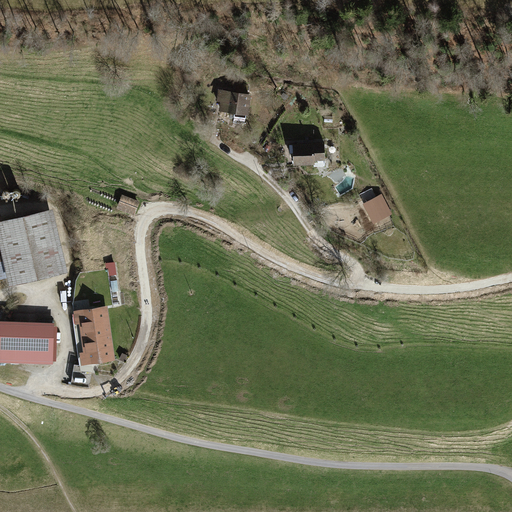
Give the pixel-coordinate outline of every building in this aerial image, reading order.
[(252,93),(219,89),(217,100),(220,101),(219,110),(249,115),(252,93)] [(312,143),(294,144),(294,164),(316,164),(316,159),(326,159),(326,141),(312,141),(312,143)] [(248,151),(253,154),(259,145),(254,142),(248,151)] [(263,148),(259,145),(253,154),(258,157),(263,148)] [(2,195),(2,196),(4,197),(5,197),(6,197),(8,197),(9,196),(10,194),(10,193),(10,191),(9,190),(8,189),(6,188),(5,188),(3,189),(2,190),(1,191),(1,192),(1,194),(2,195)] [(12,195),(13,196),(14,197),(16,197),(17,197),(18,197),(19,196),(20,195),(20,193),(20,192),(19,190),(18,189),(17,189),(15,189),(14,189),(13,190),(12,191),(11,193),(11,194),(12,195)] [(382,194),(363,203),(374,223),(393,214),(382,194)] [(138,202),(119,195),(114,209),(133,216),(138,202)] [(53,209),(0,221),(0,242),(10,285),(67,271),(53,209)] [(107,306),(74,310),(77,336),(111,332),(107,306)] [(54,323),(0,320),(0,361),(52,364),(54,323)] [(111,332),(77,336),(81,364),(115,359),(111,332)] [(122,353),(119,360),(124,362),(128,356),(122,353)] [(93,367),(74,364),(71,384),(90,387),(93,367)]
